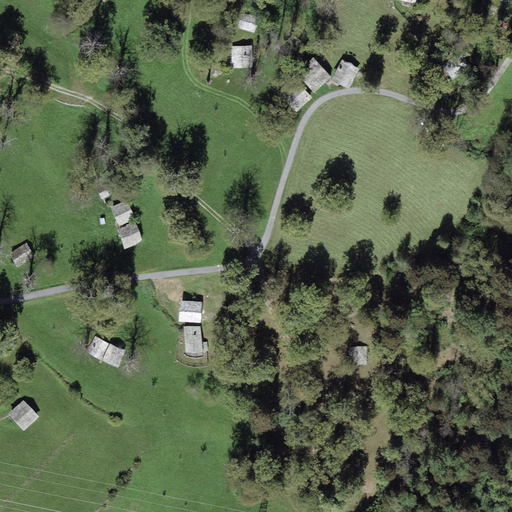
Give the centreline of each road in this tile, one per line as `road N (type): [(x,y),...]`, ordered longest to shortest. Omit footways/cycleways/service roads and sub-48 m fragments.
road 1 (track): [(260,257),(313,104),(365,90),(441,112),(464,109),(494,83),(511,49)]
road 2 (track): [(260,257),(96,103),(0,74)]
road 3 (track): [(0,301),(237,267),(260,257)]
road 4 (track): [(260,257),(290,352),(320,511)]
